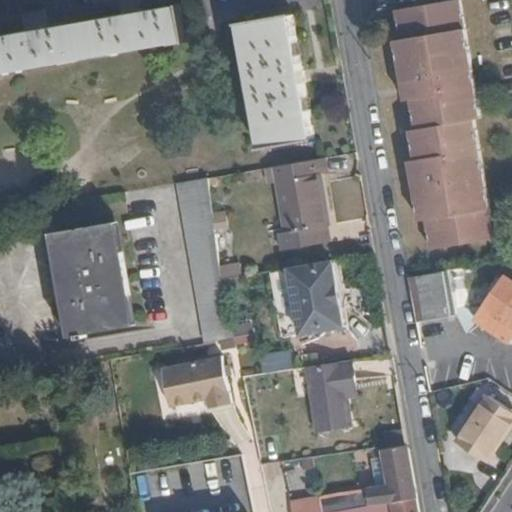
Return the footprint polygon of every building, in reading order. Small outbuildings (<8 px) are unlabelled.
[(401,63),(476,71),(463,0),(460,0),(399,11),(404,42),(398,44),(401,63)] [(0,77),(187,45),(181,11),(133,19),(0,41),(0,77)] [(242,36),(262,152),(316,141),(294,17),(240,26),(242,36)] [(476,71),(401,63),(409,104),(415,103),(419,133),(412,134),(418,163),(412,164),(422,224),(429,223),(434,251),(498,239),(477,119),(485,119),(476,71)] [(334,178),(331,160),(264,172),(262,172),(266,189),(279,187),(286,230),(277,231),(281,250),(327,241),(324,226),(331,226),(323,179),(334,178)] [(220,344),(235,342),(226,295),(223,283),(221,272),(219,262),(209,182),(180,187),(209,346),(220,344)] [(227,220),(216,222),(218,232),(228,230),(227,220)] [(76,338),(135,328),(115,226),(57,236),(76,338)] [(334,242),(334,240),(327,241),(281,250),(282,256),(326,245),(334,242)] [(344,330),(333,262),(289,271),(301,338),(344,330)] [(448,271),(453,306),(470,303),(464,268),(448,271)] [(453,306),(448,271),(411,278),(419,323),(455,317),(453,306)] [(511,335),(511,281),(504,277),(476,319),(509,341),(511,335)] [(245,292),(242,280),(223,283),(226,295),(245,292)] [(252,326),(234,329),(237,348),(256,345),(252,326)] [(237,352),(235,342),(220,344),(221,355),(237,352)] [(265,372),(295,369),(293,351),(263,354),(265,372)] [(212,412),(233,409),(225,361),(164,371),(171,410),(210,403),(212,412)] [(359,385),(355,363),(311,370),(321,435),(357,429),(352,396),(350,387),(359,385)] [(350,387),(352,396),(361,395),(359,385),(350,387)] [(511,411),(489,396),(459,441),(488,459),(511,421),(511,411)] [(419,500),(409,451),(385,455),(392,488),(369,492),(372,509),(419,500)] [(136,463),(138,475),(153,473),(151,460),(136,463)] [(340,511),(337,495),(290,504),(291,506),(292,511),(340,511)] [(420,511),(419,500),(372,509),(353,511),(420,511)]
